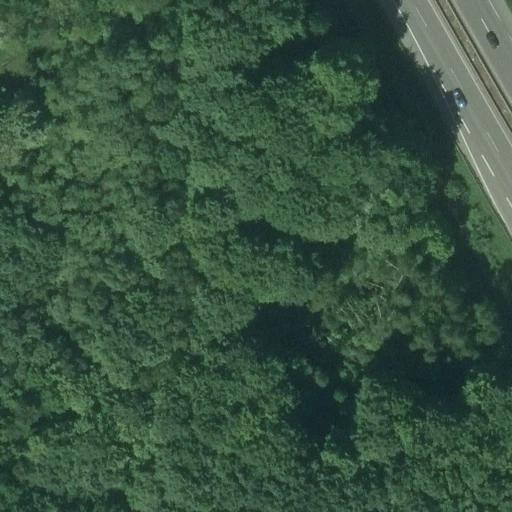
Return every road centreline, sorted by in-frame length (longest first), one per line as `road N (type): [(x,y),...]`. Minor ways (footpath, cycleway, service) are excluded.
road 1 (motorway): [(409,0),(511,189)]
road 2 (track): [(511,303),(416,132)]
road 3 (track): [(416,132),(338,0)]
